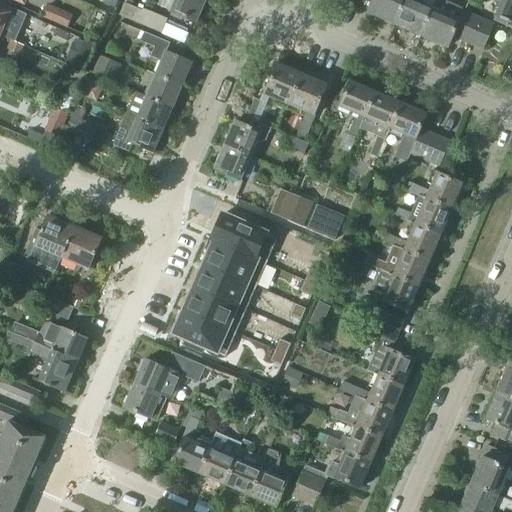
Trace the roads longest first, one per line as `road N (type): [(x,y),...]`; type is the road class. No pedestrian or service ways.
road 1 (residential): [(471,362),(420,336),(511,118)]
road 2 (residential): [(166,217),(256,3),(297,21)]
road 3 (residential): [(68,460),(166,217)]
road 4 (residential): [(297,21),(511,117)]
road 5 (residential): [(166,217),(0,150)]
road 6 (residential): [(405,511),(471,362)]
road 7 (residential): [(68,460),(187,511)]
